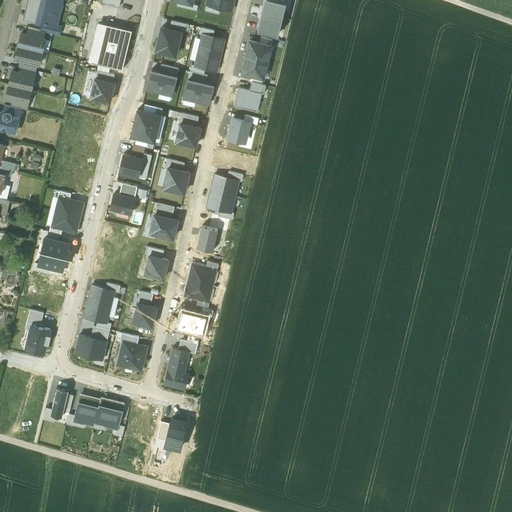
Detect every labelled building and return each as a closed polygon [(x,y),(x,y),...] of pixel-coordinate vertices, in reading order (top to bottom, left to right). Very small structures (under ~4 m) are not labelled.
[(29,0),(25,18),(43,23),(56,26),(56,25),(62,0),(29,0)] [(233,0),(206,0),(206,3),(231,9),(233,0)] [(282,18),(286,1),(280,0),(263,0),(261,13),(282,18)] [(278,35),(282,18),(261,13),(257,30),(278,35)] [(187,30),(189,24),(171,20),(170,26),(187,30)] [(56,26),(43,23),(41,30),(45,31),(58,35),(60,26),(56,25),(56,26)] [(131,30),(101,23),(91,62),(122,69),(131,30)] [(41,30),(28,27),(26,34),(43,38),(45,31),(41,30)] [(177,47),(181,32),(162,27),(156,50),(168,53),(170,45),(177,47)] [(202,34),(212,36),(214,31),(201,28),(199,33),(202,34)] [(26,34),(21,33),(18,46),(42,51),(45,38),(43,38),(26,34)] [(198,50),(220,55),(224,39),(212,36),(202,34),(198,50)] [(267,62),(271,46),(250,41),(246,57),(267,62)] [(42,51),(18,46),(15,58),(20,60),(37,64),(38,64),(42,51)] [(205,68),(216,71),(220,55),(198,50),(194,66),(205,68)] [(242,73),(263,78),(267,62),(246,57),(242,73)] [(37,64),(20,60),(18,66),(21,67),(35,70),(37,64)] [(159,72),(176,76),(178,68),(161,64),(159,72)] [(203,74),(205,68),(194,66),(191,65),(190,71),(203,74)] [(35,70),(21,67),(20,73),(34,77),(35,70)] [(97,70),(95,78),(112,82),(114,74),(97,70)] [(159,72),(151,70),(146,89),(171,95),(176,76),(159,72)] [(34,77),(20,73),(12,71),(8,84),(31,90),(34,77)] [(190,71),(188,79),(205,83),(207,75),(203,74),(190,71)] [(90,97),(110,102),(114,82),(112,82),(95,78),(90,97)] [(183,98),(208,104),(213,85),(205,83),(188,79),(183,98)] [(266,85),(251,82),(249,89),(262,93),(261,93),(264,94),(266,85)] [(31,90),(8,84),(5,98),(13,100),(28,103),(31,90)] [(249,89),(239,87),(234,106),(257,112),(261,93),(262,93),(249,89)] [(28,103),(13,100),(12,106),(21,108),(26,109),(28,103)] [(12,106),(4,104),(2,112),(3,112),(4,111),(19,114),(21,108),(12,106)] [(160,115),(162,108),(145,104),(144,110),(160,115)] [(137,109),(134,122),(157,128),(160,115),(144,110),(137,109)] [(19,114),(4,111),(3,112),(2,112),(0,114),(0,113),(0,130),(15,134),(16,128),(18,126),(19,122),(18,120),(19,114)] [(196,126),(198,117),(181,112),(179,121),(181,122),(196,126)] [(246,122),(249,122),(256,124),(258,118),(248,116),(246,122)] [(228,138),(244,142),(246,135),(247,135),(249,130),(247,130),(249,122),(246,122),(233,118),(228,138)] [(154,141),(157,128),(134,122),(131,136),(136,137),(154,141)] [(200,127),(196,126),(181,122),(176,140),(195,145),(200,127)] [(136,137),(134,144),(145,146),(152,148),(154,141),(136,137)] [(134,144),(131,155),(142,158),(145,146),(134,144)] [(131,155),(124,153),(119,171),(138,175),(142,158),(131,155)] [(184,162),(167,158),(165,167),(168,168),(169,166),(182,170),(184,162)] [(1,166),(17,170),(18,164),(2,160),(1,166)] [(12,170),(0,166),(0,173),(5,174),(11,176),(12,170)] [(188,171),(182,170),(169,166),(168,168),(163,187),(184,193),(189,171),(188,171)] [(241,181),(243,174),(229,171),(227,177),(239,180),(238,180),(241,181)] [(214,174),(210,190),(235,196),(238,180),(239,180),(227,177),(214,174)] [(134,198),(137,186),(122,182),(119,194),(134,198)] [(59,197),(69,199),(71,193),(59,190),(58,196),(59,197)] [(235,196),(210,190),(206,206),(219,209),(231,212),(231,211),(235,196)] [(110,208),(130,213),(134,198),(119,194),(114,193),(110,208)] [(0,197),(0,212),(6,214),(10,200),(0,197)] [(59,197),(56,211),(79,216),(83,202),(69,199),(59,197)] [(171,218),(174,205),(157,202),(154,214),(171,218)] [(232,219),(234,212),(231,211),(231,212),(219,209),(218,216),(229,218),(232,219)] [(62,228),(76,231),(79,216),(56,211),(52,225),(62,228)] [(177,219),(171,218),(154,214),(150,232),(173,237),(177,219)] [(212,214),(209,227),(217,229),(226,231),(229,218),(218,216),(212,214)] [(60,234),(62,228),(52,225),(51,225),(49,231),(59,234),(60,234)] [(196,247),(211,251),(217,229),(209,227),(201,225),(196,247)] [(58,239),(59,234),(49,231),(44,230),(42,236),(45,236),(58,239)] [(45,236),(42,249),(66,255),(69,242),(58,239),(45,236)] [(164,250),(146,245),(144,254),(148,255),(148,253),(162,257),(164,250)] [(62,268),(66,255),(42,249),(39,262),(52,266),(62,268)] [(144,273),(163,278),(168,258),(162,257),(148,253),(148,255),(144,273)] [(35,262),(34,268),(51,272),(52,266),(39,262),(35,262)] [(114,290),(92,285),(88,301),(110,306),(114,290)] [(153,293),(141,290),(138,302),(150,305),(153,293)] [(110,306),(88,301),(84,316),(106,322),(110,306)] [(133,321),(152,325),(156,307),(150,305),(138,302),(133,321)] [(202,306),(201,313),(207,315),(207,316),(212,317),(214,309),(202,306)] [(40,326),(44,312),(30,309),(25,328),(28,329),(29,324),(40,326)] [(181,309),(177,327),(189,330),(200,332),(203,333),(207,316),(207,315),(201,313),(181,309)] [(50,329),(40,326),(29,324),(28,329),(24,347),(45,352),(47,344),(48,344),(50,335),(49,335),(50,329)] [(93,325),(91,337),(107,341),(109,329),(93,325)] [(200,332),(189,330),(187,340),(198,342),(200,332)] [(137,343),(138,336),(121,332),(119,339),(122,340),(137,343)] [(80,334),(75,352),(102,359),(107,341),(80,334)] [(181,339),(178,348),(190,351),(195,352),(198,342),(187,340),(181,339)] [(147,346),(137,343),(122,340),(116,364),(141,370),(147,346)] [(163,384),(182,388),(186,372),(184,371),(190,351),(178,348),(173,347),(163,384)] [(63,410),(67,393),(68,390),(57,387),(50,414),(62,417),(63,410)] [(63,410),(69,412),(72,400),(73,395),(67,393),(63,410)] [(79,401),(76,415),(74,421),(94,425),(94,422),(100,399),(81,394),(79,401)] [(100,399),(94,422),(117,427),(123,402),(100,397),(100,399)] [(72,400),(69,412),(69,413),(76,415),(79,401),(72,400)] [(170,423),(166,440),(165,445),(179,448),(186,421),(171,418),(170,423)] [(156,437),(166,440),(170,423),(160,420),(156,437)]
